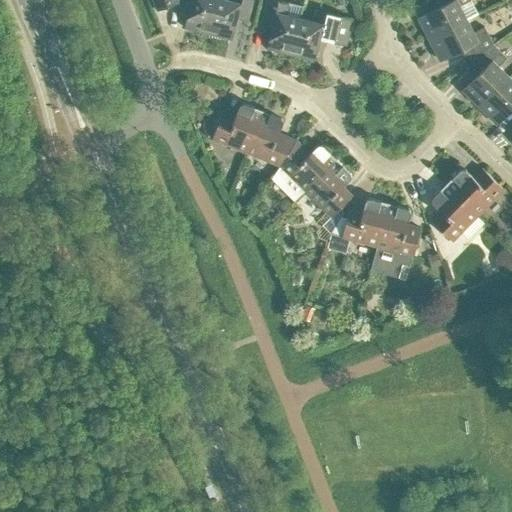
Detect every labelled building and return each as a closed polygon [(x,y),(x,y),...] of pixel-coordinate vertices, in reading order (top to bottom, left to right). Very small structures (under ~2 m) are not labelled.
[(185,26),(207,32),(215,0),(153,0),(157,9),(178,1),(190,4),(185,26)] [(215,0),(207,32),(230,38),(235,16),(247,19),(252,0),(215,0)] [(267,47),(290,53),(300,17),(286,13),(289,2),(280,0),(266,0),(261,22),(273,25),(267,47)] [(417,17),(428,38),(467,17),(477,12),(470,0),(438,0),(441,5),(417,17)] [(300,17),(290,53),(312,59),(318,37),(346,43),(352,18),(315,9),(312,20),(300,17)] [(470,60),(493,43),(484,26),(473,31),(466,18),(477,12),(467,17),(428,38),(439,59),(463,46),(470,60)] [(462,89),(479,106),(509,75),(498,65),(506,56),(493,43),(470,60),(481,70),(462,89)] [(511,105),(511,78),(509,75),(479,106),(495,122),(511,105)] [(211,137),(245,151),(262,109),(244,102),(243,102),(241,102),(240,103),(239,103),(239,104),(235,114),(222,110),(211,137)] [(245,151),(279,164),(295,139),(278,132),(282,122),(282,121),(283,120),(282,119),(282,118),(281,117),(280,116),(262,109),(245,151)] [(304,189),(336,158),(322,144),(321,143),(320,143),(319,143),(318,143),(317,143),(316,144),(308,152),(295,139),(279,164),(279,165),(272,176),(295,198),(304,189)] [(324,225),(331,233),(342,215),(335,211),(351,194),(342,185),(349,177),(350,177),(350,175),(351,174),(351,173),(350,172),(350,171),(336,158),(304,189),(330,215),(324,225)] [(459,169),(446,182),(478,214),(503,188),(482,167),(473,176),(465,168),(464,168),(463,168),(462,167),(461,168),(460,168),(459,169)] [(478,214),(446,182),(432,196),(431,197),(431,198),(431,200),(431,201),(432,201),(440,209),(431,219),(452,240),(478,214)] [(341,235),(376,245),(388,202),(370,197),(369,197),(368,197),(367,197),(366,198),(365,199),(365,200),(362,210),(349,207),(346,218),(342,215),(331,233),(327,243),(338,246),(341,235)] [(409,265),(420,226),(407,223),(410,212),(410,211),(410,210),(409,209),(408,208),(407,207),(388,202),(376,245),(369,269),(397,277),(401,263),(409,265)] [(427,256),(431,268),(441,265),(437,253),(427,256)]
